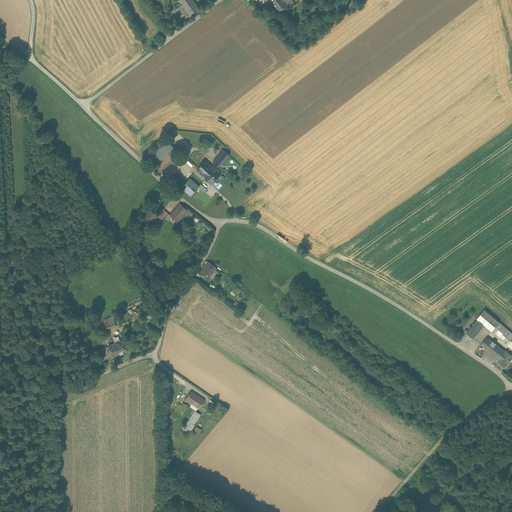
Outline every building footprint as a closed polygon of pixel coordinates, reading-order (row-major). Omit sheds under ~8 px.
[(183,6),(178,0),(177,0),(176,1),(179,4),(174,7),(177,11),(183,6)] [(270,0),(278,12),(289,5),(285,0),(270,0)] [(194,1),(184,8),(190,16),(199,9),(196,4),(194,1)] [(171,150),(163,159),(169,164),(174,159),(172,157),(171,157),(175,153),(172,150),(173,150),(172,150),(171,150)] [(214,163),(212,166),(214,168),(216,170),(229,155),(223,150),(213,161),(214,163)] [(169,164),(163,159),(153,168),(159,174),(169,164)] [(204,160),(197,169),(206,177),(214,168),(212,166),(204,160)] [(216,170),(214,168),(206,177),(205,178),(211,184),(220,174),(216,170)] [(189,178),(181,187),(191,195),(198,186),(189,178)] [(180,203),(170,215),(171,216),(178,221),(185,213),(187,210),(180,203)] [(169,214),(164,209),(159,214),(163,218),(165,219),(169,214)] [(157,216),(150,210),(145,217),(151,222),(157,216)] [(207,261),(199,272),(208,279),(210,277),(214,271),(216,268),(207,261)] [(221,290),(211,283),(208,287),(219,295),(221,290)] [(240,290),(236,286),(232,291),(236,294),(240,290)] [(499,322),(484,309),(477,318),(478,319),(484,324),(492,331),(499,322)] [(112,316),(105,320),(106,324),(114,321),(112,316)] [(478,319),(467,333),(473,338),(484,324),(478,319)] [(100,332),(104,330),(102,326),(106,324),(105,320),(98,323),(100,332)] [(511,332),(499,322),(492,331),(507,344),(511,338),(511,332)] [(496,343),(487,336),(481,344),(489,351),(496,343)] [(120,340),(119,341),(115,342),(113,343),(118,355),(127,351),(123,339),(120,340)] [(118,355),(113,343),(108,345),(109,349),(111,353),(112,356),(112,357),(118,355)] [(505,351),(496,343),(489,351),(499,359),(505,351)] [(506,350),(506,351),(505,351),(499,359),(498,361),(505,366),(511,357),(511,354),(507,351),(506,350)] [(91,355),(86,356),(89,366),(95,364),(91,355)] [(204,400),(191,391),(185,399),(192,403),(198,407),(199,408),(204,400)] [(181,414),(187,405),(183,403),(181,405),(179,409),(176,407),(171,415),(175,418),(179,412),(181,414)] [(200,414),(195,411),(183,428),(189,432),(194,425),(193,424),(200,414)]
